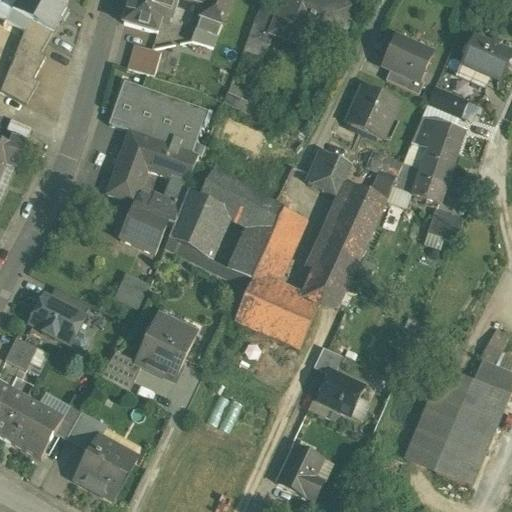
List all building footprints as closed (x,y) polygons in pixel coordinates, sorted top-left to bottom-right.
[(61,8),(46,0),(19,0),(11,14),(29,25),(50,36),(51,37),(66,11),(61,8)] [(130,0),(124,26),(157,35),(160,23),(169,25),(175,5),(166,3),(166,0),(130,0)] [(231,0),(208,0),(207,6),(191,44),(212,49),(231,0)] [(353,8),(332,0),(284,0),(277,19),(271,34),(273,34),(303,46),(312,24),(342,36),(353,8)] [(277,19),(259,12),(249,36),(270,44),(273,34),(271,34),(277,19)] [(50,36),(29,25),(24,33),(46,45),(50,36)] [(46,45),(24,33),(19,45),(40,56),(46,45)] [(270,44),(249,36),(243,52),(263,60),(270,44)] [(432,56),(396,39),(382,68),(390,72),(419,85),(419,84),(432,56)] [(511,56),(511,54),(475,39),(463,68),(488,78),(501,83),(511,56)] [(40,56),(19,45),(19,48),(15,58),(38,70),(44,58),(40,56)] [(150,57),(131,51),(126,71),(145,76),(150,57)] [(38,70),(15,58),(10,70),(32,82),(38,70)] [(488,78),(463,68),(458,79),(483,90),(488,78)] [(32,82),(10,70),(5,81),(32,95),(38,84),(32,82)] [(419,85),(390,72),(385,83),(418,98),(423,86),(419,84),(419,85)] [(32,95),(5,81),(0,93),(25,107),(32,95)] [(206,113),(124,83),(108,127),(129,134),(154,143),(170,148),(192,156),(199,136),(198,135),(206,113)] [(362,88),(345,125),(380,141),(390,119),(392,120),(399,104),(362,88)] [(467,105),(435,90),(413,142),(455,157),(464,135),(453,132),(458,120),(460,121),(467,105)] [(129,134),(106,196),(130,205),(134,196),(154,143),(129,134)] [(0,143),(0,156),(6,160),(4,164),(17,169),(27,144),(11,138),(10,141),(7,140),(5,145),(0,143)] [(455,157),(413,142),(402,167),(395,184),(392,190),(440,207),(455,157)] [(402,167),(359,147),(351,163),(382,178),(395,184),(402,167)] [(192,156),(170,148),(159,176),(187,186),(198,159),(192,156)] [(349,167),(320,154),(307,185),(337,198),(349,167)] [(262,201),(229,186),(210,176),(199,200),(227,213),(226,215),(251,228),(272,239),(282,215),(284,212),(273,207),(262,201)] [(395,184),(382,178),(372,197),(386,203),(392,190),(395,184)] [(372,197),(351,187),(302,295),(336,311),(386,203),(372,197)] [(199,200),(188,195),(179,216),(174,227),(173,231),(168,241),(197,256),(196,257),(206,261),(226,215),(227,213),(199,200)] [(147,215),(133,209),(119,242),(154,256),(168,225),(174,227),(179,216),(152,205),(147,215)] [(464,222),(436,212),(427,236),(456,245),(464,222)] [(306,225),(282,215),(272,239),(258,270),(253,280),(277,290),(306,225)] [(272,239),(251,228),(239,254),(245,264),(258,270),(272,239)] [(123,274),(112,301),(137,311),(148,284),(123,274)] [(277,290),(253,280),(234,324),(300,353),(319,309),(277,290)] [(89,308),(55,290),(49,301),(84,319),(89,308)] [(49,301),(43,298),(28,325),(43,333),(41,336),(55,342),(56,340),(71,348),(85,320),(84,319),(49,301)] [(158,321),(136,367),(142,370),(150,373),(152,370),(175,381),(195,339),(179,331),(185,320),(164,310),(159,322),(158,321)] [(507,344),(493,336),(487,348),(501,355),(507,344)] [(15,340),(4,364),(25,374),(37,351),(15,340)] [(501,355),(487,348),(481,361),(495,368),(501,355)] [(136,367),(115,356),(101,382),(127,394),(142,370),(136,367)] [(511,394),(511,376),(482,364),(474,383),(510,399),(511,394)] [(364,390),(329,374),(316,403),(350,419),(364,390)] [(474,383),(435,475),(472,491),(510,399),(474,383)] [(26,402),(0,386),(0,440),(3,442),(26,402)] [(62,423),(26,402),(3,442),(40,463),(55,437),(63,423),(62,423)] [(70,409),(62,423),(63,423),(55,437),(65,443),(81,416),(70,409)] [(107,431),(81,416),(65,443),(90,457),(99,442),(101,443),(107,431)] [(101,443),(99,442),(90,457),(76,482),(110,502),(133,461),(101,443)] [(294,450),(276,488),(315,506),(324,486),(315,482),(323,463),(294,450)]
